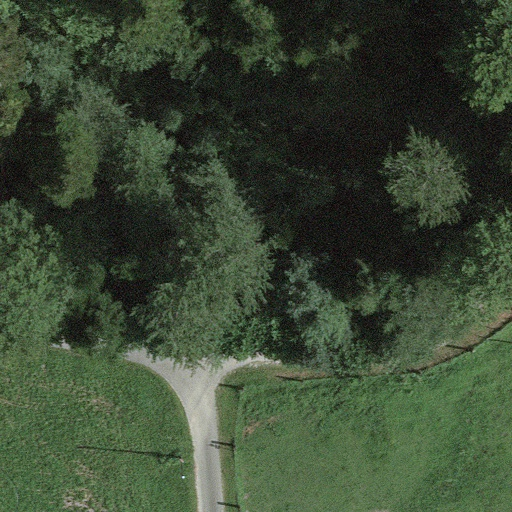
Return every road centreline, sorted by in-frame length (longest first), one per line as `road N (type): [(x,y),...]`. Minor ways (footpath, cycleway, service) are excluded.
road 1 (track): [(41,0),(229,99),(409,156),(468,210),(489,260),(482,318)]
road 2 (track): [(193,373),(321,380),(437,353),(482,318)]
road 3 (track): [(0,329),(193,373)]
road 4 (track): [(193,373),(215,511)]
